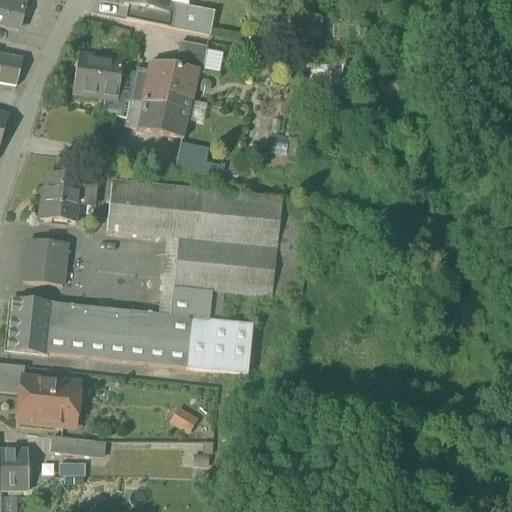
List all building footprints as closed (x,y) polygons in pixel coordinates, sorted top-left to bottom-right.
[(164,14),(166,6),(166,0),(126,0),(126,6),(124,5),(123,7),(128,8),(164,15),(164,14)] [(166,0),(166,6),(186,10),(188,0),(166,0)] [(0,26),(18,31),(24,7),(0,2),(0,26)] [(168,30),(209,38),(213,15),(186,10),(166,6),(164,14),(171,15),(168,30)] [(125,21),(168,30),(171,15),(164,14),(164,15),(128,8),(125,21)] [(300,42),(330,45),(332,27),(302,24),(300,42)] [(170,70),(196,75),(200,53),(173,49),(170,70)] [(0,85),(16,88),(23,61),(0,56),(0,85)] [(116,103),(117,101),(123,64),(124,63),(80,56),(73,95),(107,101),(116,103)] [(137,67),(123,64),(117,101),(131,104),(137,67)] [(162,97),(190,104),(196,75),(170,70),(152,67),(146,93),(162,97)] [(143,106),(159,109),(162,97),(146,93),(143,106)] [(190,104),(162,97),(159,109),(188,114),(190,104)] [(104,117),(128,121),(131,104),(117,101),(116,103),(107,101),(104,117)] [(137,132),(183,141),(188,114),(159,109),(143,106),(137,132)] [(263,154),(287,156),(288,142),(264,140),(263,154)] [(187,173),(204,175),(207,148),(176,145),(173,172),(187,173)] [(39,222),(74,226),(80,181),(48,177),(45,204),(41,204),(39,222)] [(178,243),(197,245),(203,194),(111,184),(106,236),(178,243)] [(281,202),(203,194),(197,245),(276,253),(281,202)] [(288,281),(290,265),(296,204),(281,202),(276,253),(271,301),(286,303),(288,281)] [(308,206),(296,204),(290,265),(301,266),(308,206)] [(23,285),(51,288),(53,268),(56,245),(27,242),(23,285)] [(271,301),(276,253),(197,245),(178,243),(172,291),(212,295),(271,301)] [(66,246),(56,245),(53,268),(63,269),(66,246)] [(290,265),(288,281),(300,282),(301,266),(290,265)] [(51,288),(61,289),(63,269),(53,268),(51,288)] [(211,300),(212,295),(172,291),(169,319),(52,307),(47,356),(186,371),(191,323),(221,325),(223,301),(211,300)] [(6,353),(47,358),(47,356),(52,307),(52,306),(11,302),(6,353)] [(252,329),(221,325),(191,323),(186,371),(247,378),(252,329)] [(0,394),(21,397),(23,381),(24,369),(0,366),(0,394)] [(18,424),(62,428),(64,418),(67,415),(75,415),(79,413),(79,405),(77,402),(78,387),(23,381),(21,397),(21,399),(22,399),(20,421),(18,421),(18,424)] [(175,408),(166,424),(186,435),(195,419),(175,408)] [(64,418),(62,428),(74,429),(75,415),(67,415),(64,418)] [(50,455),(93,460),(95,444),(85,443),(51,439),(50,455)] [(95,444),(93,460),(105,461),(107,445),(95,444)] [(26,452),(0,452),(0,493),(0,494),(27,493),(26,452)] [(58,466),(58,479),(82,480),(82,466),(58,466)]
